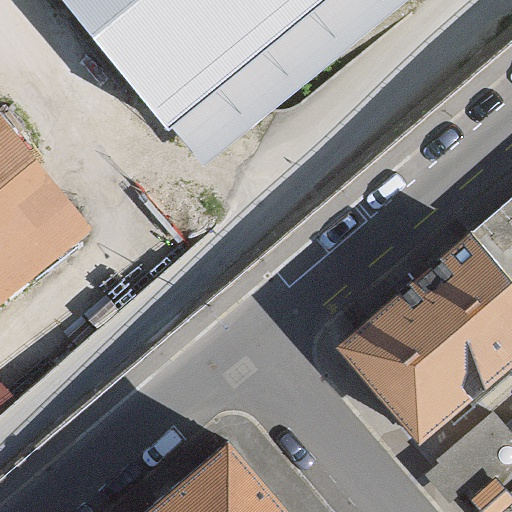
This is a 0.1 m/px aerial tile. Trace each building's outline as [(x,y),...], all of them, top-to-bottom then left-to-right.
[(303,0),(85,0),(172,109),(303,0)] [(0,299),(96,223),(0,102),(0,299)] [(511,196),(469,234),(511,282),(511,196)] [(511,339),(511,282),(469,234),(338,350),(407,431),(511,339)] [(489,511),(511,511),(511,419),(494,399),(435,449),(440,455),(426,466),(449,493),(463,481),(469,488),(489,511)] [(297,511),(229,433),(136,511),(297,511)]
